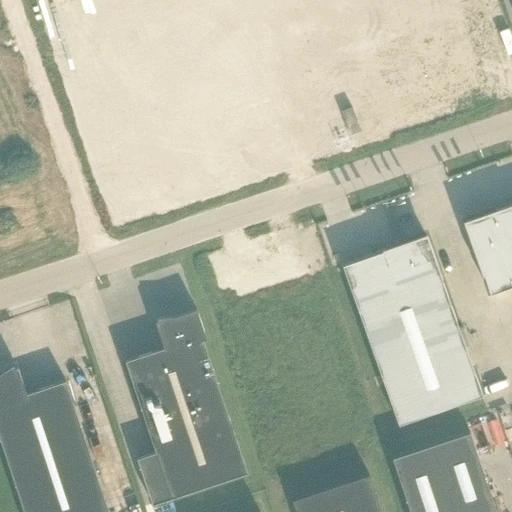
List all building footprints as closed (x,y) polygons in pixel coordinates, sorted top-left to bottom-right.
[(174,112),(134,0),(35,0),(100,185),(145,169),(130,128),(174,112)] [(464,15),(458,0),(261,0),(289,77),(333,61),(347,103),(435,72),(420,31),(464,15)] [(511,285),(511,205),(465,222),(490,293),(511,285)] [(426,235),(343,265),(398,424),(482,394),(426,235)] [(125,360),(156,451),(137,457),(152,503),(171,497),(247,472),(203,339),(206,338),(197,309),(177,315),(158,317),(158,330),(164,347),(125,360)] [(0,438),(24,511),(109,511),(66,380),(26,393),(21,375),(13,365),(0,373),(0,438)] [(496,511),(469,431),(392,457),(410,511),(496,511)] [(380,511),(369,475),(292,501),(295,511),(380,511)]
